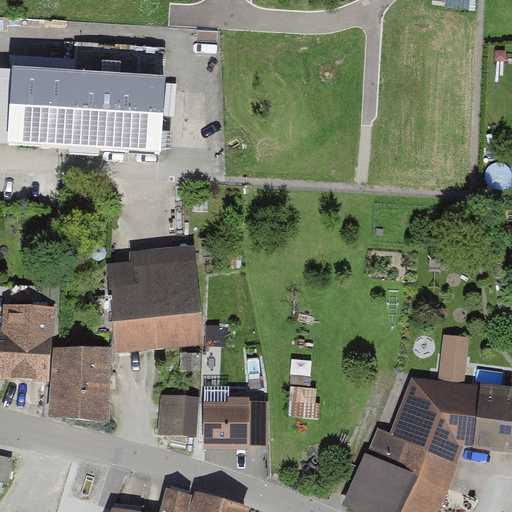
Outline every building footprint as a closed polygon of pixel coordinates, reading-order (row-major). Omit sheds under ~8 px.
[(74,76),(16,72),(12,148),(162,158),(169,52),(76,46),(74,76)] [(131,266),(106,269),(116,357),(206,346),(195,246),(130,253),(131,266)] [(6,329),(0,329),(0,384),(52,384),(52,421),(114,434),(111,354),(55,352),(58,313),(6,310),(6,329)] [(320,417),(320,386),(311,385),(312,366),(297,366),(295,416),(320,417)] [(511,388),(413,383),(391,433),(378,427),(343,509),(349,511),(439,511),(466,451),(511,453),(511,388)] [(203,397),(160,397),(160,439),(203,439),(203,455),(249,455),(250,410),(203,410),(203,397)] [(160,511),(129,511),(115,510),(114,511),(246,511),(197,495),(195,500),(165,492),(160,511)]
